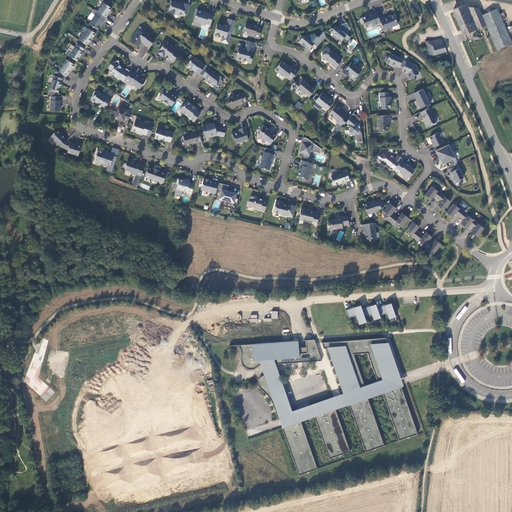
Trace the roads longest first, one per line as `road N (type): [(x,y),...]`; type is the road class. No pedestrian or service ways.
road 1 (residential): [(110,39),(75,93),(81,129),(177,161),(219,158),(278,187)]
road 2 (residential): [(275,18),(272,45),(347,94),(379,76),(399,83),(404,144),(427,167),(408,199)]
road 3 (residential): [(110,39),(221,114),(257,109),(281,124),(291,141),(278,187)]
road 4 (secondary): [(511,176),(436,0)]
road 5 (residential): [(278,187),(328,200),(382,185),(408,199)]
